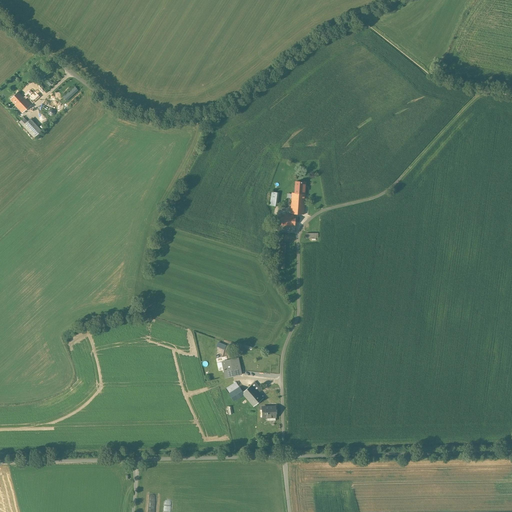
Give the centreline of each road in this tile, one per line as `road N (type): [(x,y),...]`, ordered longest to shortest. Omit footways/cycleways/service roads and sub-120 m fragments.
road 1 (unclassified): [(0,5),(90,82),(131,106),(182,114),(243,94),(321,32),(396,0)]
road 2 (residential): [(0,462),(283,456)]
road 3 (residential): [(283,456),(511,451)]
road 4 (track): [(486,90),(386,191),(318,212)]
